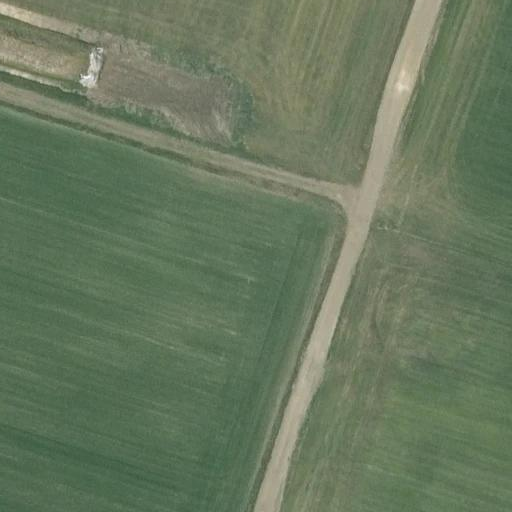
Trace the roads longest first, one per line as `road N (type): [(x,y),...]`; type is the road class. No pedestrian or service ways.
road 1 (track): [(362,201),(0,87)]
road 2 (track): [(362,201),(261,511)]
road 3 (track): [(429,0),(362,201)]
